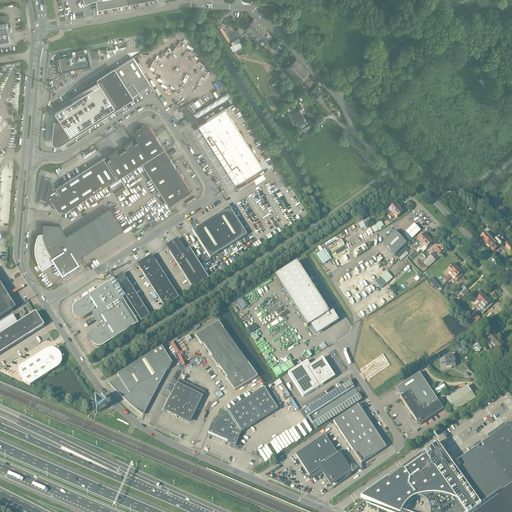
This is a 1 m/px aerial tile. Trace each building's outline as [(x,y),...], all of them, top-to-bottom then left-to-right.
[(127,5),(126,0),(95,0),(98,10),(127,5)] [(10,36),(8,25),(10,25),(9,19),(9,18),(8,18),(8,17),(7,16),(6,16),(6,15),(5,15),(4,15),(3,15),(0,15),(0,38),(9,37),(8,36),(10,36)] [(272,37),(265,31),(267,29),(254,18),(251,22),(244,29),(248,33),(257,41),(258,40),(265,46),(272,37)] [(240,48),(237,43),(232,46),(235,51),(240,48)] [(58,59),(57,59),(58,65),(58,67),(60,72),(61,71),(61,73),(71,71),(72,72),(79,71),(79,70),(91,67),(91,64),(92,63),(91,59),(99,57),(98,51),(95,52),(95,50),(88,51),(58,57),(58,59)] [(124,64),(97,81),(111,102),(115,107),(132,96),(147,87),(151,94),(155,91),(145,76),(133,58),(124,64)] [(310,73),(297,59),(286,69),(293,77),(292,78),(293,79),(294,78),(299,84),(301,81),(307,88),(313,82),(307,76),(310,73)] [(479,81),(498,101),(501,98),(482,78),(479,81)] [(66,101),(53,109),(55,112),(55,113),(60,120),(55,122),(56,123),(66,138),(89,124),(86,119),(85,118),(111,102),(97,81),(70,98),(66,101)] [(316,85),(310,91),(316,98),(322,92),(316,85)] [(66,138),(56,123),(55,123),(54,122),(53,122),(52,142),(52,144),(53,145),(54,146),(55,147),(57,147),(58,147),(60,146),(134,99),(132,96),(115,107),(111,102),(85,118),(86,119),(89,124),(66,138)] [(200,99),(198,101),(192,104),(195,109),(203,104),(200,99)] [(306,101),(303,104),(310,112),(313,109),(306,101)] [(190,104),(184,108),(183,108),(182,109),(181,110),(181,111),(182,112),(183,113),(184,113),(187,118),(195,112),(190,104)] [(225,108),(199,125),(236,183),(244,178),(248,184),(254,180),(256,184),(266,178),(259,168),(262,166),(225,108)] [(305,122),(299,111),(292,115),(298,126),(305,122)] [(142,126),(137,129),(137,130),(136,130),(136,131),(136,132),(135,132),(135,133),(135,134),(135,135),(135,136),(135,137),(136,137),(136,138),(136,139),(137,140),(138,142),(135,144),(132,140),(133,140),(132,140),(124,145),(124,146),(127,149),(120,154),(117,150),(109,155),(111,159),(107,161),(119,178),(142,163),(168,205),(169,205),(191,191),(190,189),(177,168),(153,131),(152,130),(152,129),(151,128),(150,128),(150,127),(149,127),(148,126),(147,126),(146,126),(145,125),(144,125),(143,126),(142,126)] [(492,191),(511,171),(511,155),(511,156),(501,167),(502,168),(500,170),(486,184),(492,191)] [(48,192),(46,201),(46,202),(47,203),(48,203),(51,201),(58,211),(65,213),(117,180),(103,158),(56,188),(53,183),(52,182),(50,183),(49,184),(48,189),(47,189),(47,191),(48,192)] [(485,201),(479,195),(474,200),(480,206),(485,201)] [(389,210),(392,214),(398,208),(397,206),(396,204),(395,205),(395,204),(389,210)] [(219,214),(205,224),(197,229),(197,228),(192,231),(210,259),(247,235),(229,207),(223,211),(223,212),(219,215),(219,214)] [(60,225),(43,224),(43,226),(43,227),(43,228),(43,231),(44,233),(44,234),(39,235),(37,238),(36,242),(36,246),(36,250),(36,254),(37,258),(38,262),(40,266),(42,269),(55,261),(63,274),(71,269),(72,269),(73,267),(73,268),(74,266),(78,264),(76,260),(123,230),(110,208),(67,236),(60,225)] [(397,218),(403,213),(402,212),(402,211),(401,210),(400,210),(398,208),(392,214),(393,214),(391,215),(389,217),(390,219),(394,216),(397,218)] [(479,219),(483,222),(485,219),(480,214),(477,217),(479,218),(479,219)] [(366,227),(363,221),(362,219),(357,222),(358,224),(361,230),(366,227)] [(414,224),(405,232),(403,235),(409,242),(420,231),(414,224)] [(406,244),(394,232),(382,244),(394,256),(406,244)] [(487,234),(485,233),(480,238),(485,244),(491,238),(493,236),(489,232),(487,234)] [(419,248),(428,239),(426,237),(427,236),(425,235),(424,235),(422,233),(417,239),(418,240),(415,243),(417,245),(413,248),(416,251),(419,248)] [(493,241),(491,238),(485,244),(493,252),(494,250),(496,250),(497,249),(497,248),(502,243),(497,237),(493,241)] [(185,251),(178,239),(165,247),(193,289),(209,279),(189,249),(185,251)] [(340,239),(328,247),(332,254),(345,246),(340,239)] [(426,249),(432,243),(432,242),(430,240),(430,241),(428,239),(419,248),(420,250),(424,246),(426,249)] [(412,259),(418,254),(416,251),(410,257),(412,259)] [(179,298),(152,256),(137,265),(164,307),(179,298)] [(428,267),(435,261),(431,256),(424,263),(428,267)] [(329,313),(297,262),(274,277),(275,277),(308,327),(307,327),(307,328),(311,325),(317,334),(338,320),(338,321),(339,321),(332,311),(329,313)] [(445,281),(457,269),(456,268),(456,267),(454,265),(453,265),(447,271),(449,273),(443,279),(444,281),(445,281)] [(457,281),(463,275),(461,273),(461,272),(460,271),(459,271),(457,269),(445,281),(444,281),(439,286),(437,284),(435,284),(433,285),(437,289),(439,287),(439,288),(438,289),(440,291),(441,291),(443,286),(442,286),(442,285),(443,286),(446,283),(453,276),(457,281)] [(141,322),(150,316),(123,274),(114,279),(141,322)] [(138,324),(122,299),(111,282),(82,300),(83,301),(77,305),(76,305),(76,306),(75,306),(75,307),(74,307),(74,308),(74,309),(73,309),(73,310),(73,311),(73,312),(74,313),(74,314),(74,315),(73,315),(74,317),(75,318),(77,318),(78,319),(79,319),(81,319),(82,319),(84,319),(85,318),(91,314),(101,328),(94,332),(93,333),(92,334),(91,335),(91,337),(90,338),(90,340),(90,341),(91,342),(91,344),(92,343),(93,344),(94,345),(95,345),(95,346),(96,346),(97,346),(98,346),(98,347),(99,347),(99,346),(100,346),(101,346),(102,346),(102,345),(109,341),(110,342),(138,324)] [(463,297),(468,292),(465,289),(464,290),(464,289),(455,297),(459,301),(459,300),(460,301),(463,298),(460,295),(461,295),(463,297)] [(473,297),(476,301),(479,303),(475,307),(477,308),(486,299),(484,297),(485,297),(483,295),(482,295),(479,292),(473,297)] [(0,317),(10,311),(0,295),(0,317)] [(486,299),(477,308),(478,310),(482,307),(484,309),(485,308),(487,310),(492,305),(490,303),(490,302),(489,301),(488,301),(486,299)] [(487,321),(490,318),(488,316),(483,310),(481,312),(479,311),(468,322),(470,325),(473,328),(474,327),(475,328),(481,323),(482,324),(486,320),(487,321)] [(0,354),(44,326),(43,327),(35,314),(36,313),(0,335),(0,354)] [(13,316),(0,323),(0,333),(17,323),(13,316)] [(235,392),(257,377),(218,321),(196,336),(202,346),(203,345),(209,353),(212,357),(211,358),(217,367),(218,366),(227,378),(226,379),(235,392)] [(501,342),(497,339),(493,335),(498,330),(491,322),(482,330),(484,332),(486,334),(484,336),(483,335),(481,337),(480,336),(478,337),(487,347),(491,343),(495,348),(496,347),(499,350),(503,346),(500,343),(501,342)] [(456,349),(459,355),(465,352),(461,346),(456,349)] [(117,375),(119,379),(110,385),(113,388),(117,392),(120,396),(123,399),(127,402),(131,406),(135,409),(140,413),(142,415),(149,402),(155,389),(150,381),(169,370),(172,364),(162,347),(117,375)] [(37,357),(19,368),(19,369),(18,370),(18,371),(19,373),(19,374),(19,375),(19,376),(20,377),(20,378),(22,380),(22,381),(23,382),(24,383),(25,384),(27,385),(28,385),(29,385),(30,386),(48,374),(49,369),(52,369),(54,369),(56,368),(58,366),(59,364),(60,362),(60,359),(60,357),(59,355),(57,353),(55,352),(53,351),(51,350),(48,351),(46,352),(44,354),(43,355),(42,358),(37,357)] [(307,361),(288,373),(303,397),(334,377),(322,358),(310,366),(307,361)] [(455,367),(454,361),(454,362),(450,362),(450,360),(446,361),(446,362),(445,362),(444,362),(445,369),(451,369),(451,367),(455,367)] [(400,398),(411,414),(416,422),(417,422),(417,423),(417,424),(418,425),(419,425),(420,425),(421,425),(421,424),(422,424),(422,423),(423,423),(443,410),(419,373),(396,389),(401,397),(400,398)] [(203,397),(177,384),(163,411),(177,418),(177,417),(189,422),(192,415),(194,415),(203,397)] [(475,401),(467,387),(458,393),(446,401),(454,414),(475,401)] [(208,433),(228,442),(227,443),(236,446),(238,440),(237,440),(240,433),(241,433),(277,410),(264,389),(228,412),(227,413),(213,422),(208,433)] [(386,448),(358,405),(333,422),(359,461),(359,460),(365,461),(365,462),(386,448)] [(511,484),(511,422),(506,427),(505,426),(504,425),(488,436),(488,437),(489,439),(453,465),(456,470),(482,506),(511,484)] [(351,471),(340,455),(338,456),(325,436),(295,455),(310,477),(320,470),(321,473),(322,472),(331,485),(351,471)] [(472,511),(480,507),(452,466),(448,460),(437,445),(436,445),(428,451),(387,480),(385,477),(365,491),(367,494),(360,499),(389,511),(401,511),(402,510),(404,508),(406,505),(408,503),(409,502),(410,501),(412,500),(414,499),(415,498),(417,498),(419,498),(421,498),(423,499),(424,500),(426,501),(427,502),(428,504),(429,506),(430,509),(430,511),(429,511),(472,511)] [(511,511),(511,486),(475,511),(511,511)]
